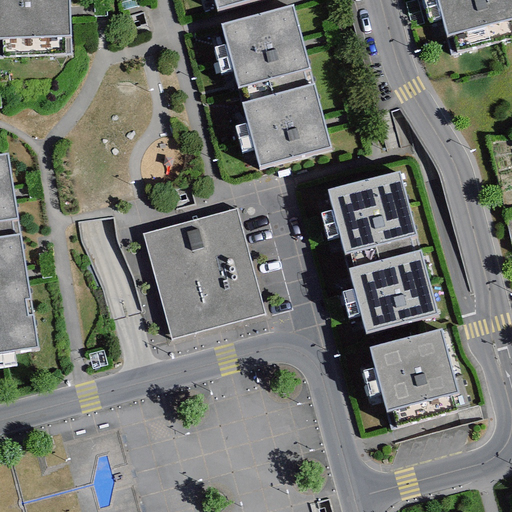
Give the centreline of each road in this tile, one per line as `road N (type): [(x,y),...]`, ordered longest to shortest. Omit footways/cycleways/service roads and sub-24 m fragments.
road 1 (secondary): [(60,0),(69,199),(124,511)]
road 2 (residential): [(381,0),(405,88),(451,162),(487,286),(509,434)]
road 3 (residential): [(283,352),(0,420)]
road 4 (residential): [(509,434),(495,454),(350,500)]
road 5 (residential): [(350,500),(320,376),(307,357),(283,352)]
road 6 (residential): [(283,352),(245,196)]
